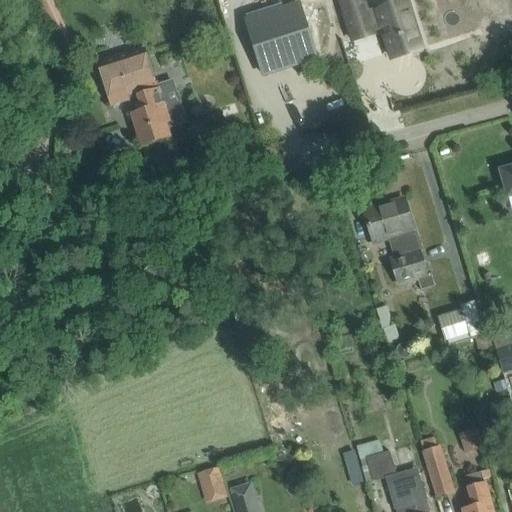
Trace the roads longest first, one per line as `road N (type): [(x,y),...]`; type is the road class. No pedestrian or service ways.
road 1 (unclassified): [(0,181),(96,193),(188,189),(511,99)]
road 2 (unclassified): [(0,128),(34,97),(42,74),(39,48),(14,0)]
